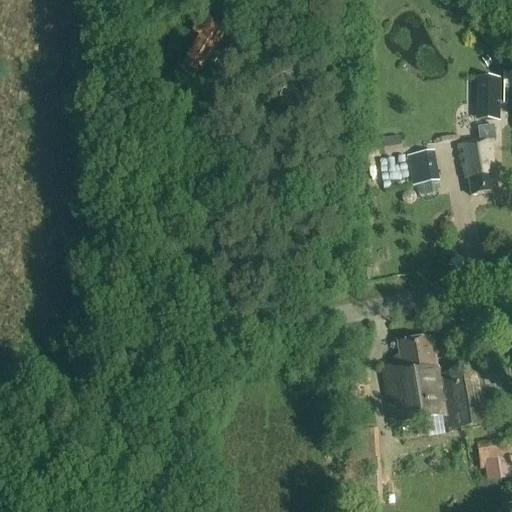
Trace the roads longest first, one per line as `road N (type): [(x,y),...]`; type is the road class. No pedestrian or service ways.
road 1 (unclassified): [(0,380),(511,282)]
road 2 (track): [(181,345),(210,215),(164,53)]
